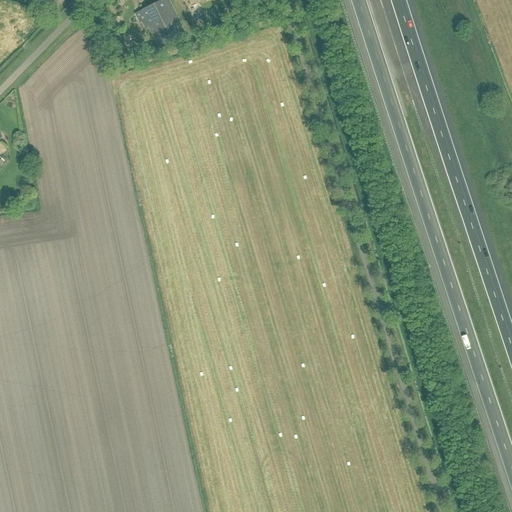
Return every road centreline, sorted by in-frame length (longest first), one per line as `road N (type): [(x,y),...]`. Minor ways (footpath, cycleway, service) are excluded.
road 1 (unclassified): [(441,511),(287,0)]
road 2 (motorway): [(359,0),(511,465)]
road 3 (motorway): [(511,344),(398,0)]
road 4 (unclassified): [(0,89),(88,0)]
